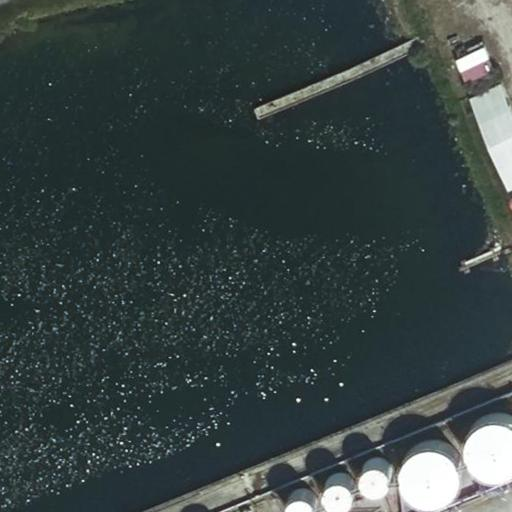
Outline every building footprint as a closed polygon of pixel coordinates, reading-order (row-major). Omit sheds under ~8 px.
[(494,409),(487,411),(485,412),(480,416),(476,420),(471,426),(469,432),(468,438),(468,443),(469,449),(472,455),(475,460),(479,464),(484,468),(489,470),(495,472),(501,472),(507,471),(511,469),(511,411),(506,410),(500,409),(494,409)] [(429,438),(422,440),(420,440),(415,444),(410,448),(406,454),(404,460),(403,466),(403,472),(404,478),(406,483),(410,488),(414,492),(419,496),(424,498),(430,500),(436,500),(442,499),(447,497),(453,494),(457,490),(461,485),(463,480),(465,474),(465,468),(465,462),(463,456),(460,451),(456,446),(452,443),(446,440),(441,438),(435,437),(429,438)] [(388,487),(392,482),(393,482),(395,476),(396,473),(395,469),(393,464),(391,461),(388,458),(385,457),(382,456),(376,456),(370,458),(367,460),(365,463),(362,469),(362,475),(364,481),(367,484),(369,486),(375,489),(381,489),(388,487)] [(349,503),(355,499),(355,498),(357,496),(359,492),(359,486),(358,480),(354,476),(351,473),(349,472),(343,471),(340,471),(336,472),(331,476),(327,481),(326,487),(327,491),(328,494),(331,499),(334,502),(337,503),(343,504),(349,503)] [(318,511),(320,511),(320,509),(322,504),(321,497),(317,492),(315,489),(312,488),(306,486),(299,487),(294,490),(290,496),(288,502),(289,508),(291,511),(318,511)]
